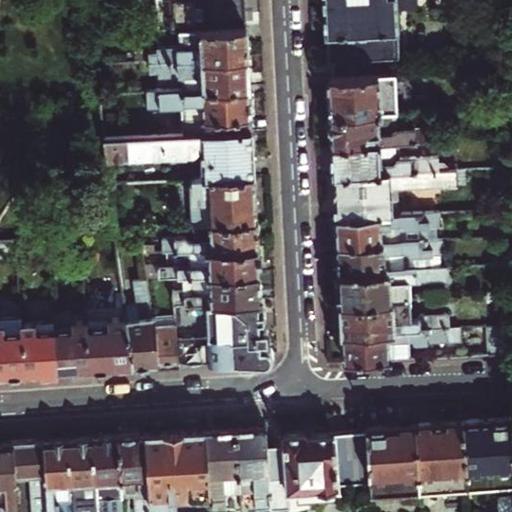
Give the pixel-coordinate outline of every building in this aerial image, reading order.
[(180,28),(245,25),(244,8),(243,0),(166,0),(168,28),(180,28)] [(391,56),(396,56),(394,3),(412,2),(413,0),(322,0),(323,13),(324,33),(327,34),(328,60),(329,60),(330,75),(392,72),(391,56)] [(246,38),(245,25),(180,28),(181,44),(164,46),(164,50),(151,51),(151,59),(246,54),(246,38)] [(246,54),(151,59),(151,68),(165,68),(165,72),(182,72),(183,89),(248,85),(247,68),(246,54)] [(328,95),(329,113),(393,110),(395,110),(392,72),(330,75),(327,75),(328,95)] [(249,107),(248,85),(183,89),(146,91),(147,107),(182,106),(184,133),(250,130),(249,107)] [(99,94),(101,106),(120,105),(120,92),(99,94)] [(330,129),(331,145),(395,141),(431,140),(431,126),(394,127),(393,110),(329,113),(330,129)] [(201,156),(203,178),(252,175),(251,154),(250,130),(184,133),(105,137),(108,160),(201,156)] [(331,161),(332,174),(438,169),(437,155),(396,156),(395,141),(331,145),(331,161)] [(334,216),(398,213),(398,199),(391,198),(391,188),(456,185),(456,168),(438,169),(332,174),(333,197),(334,216)] [(191,223),(192,223),(255,220),(254,199),(252,175),(203,178),(171,180),(172,187),(188,186),(191,223)] [(335,241),(336,244),(419,240),(419,226),(437,225),(437,211),(398,213),(334,216),(335,226),(331,226),(331,233),(332,241),(335,241)] [(164,250),(184,249),(256,245),(255,235),(255,220),(192,223),(193,239),(188,239),(184,235),(163,236),(164,250)] [(337,271),(426,267),(426,254),(436,254),(439,250),(439,239),(419,240),(336,244),(336,254),(337,271)] [(256,245),(184,249),(185,265),(157,266),(158,277),(188,275),(257,271),(257,257),(256,245)] [(334,302),(339,302),(408,299),(407,279),(412,279),(412,282),(416,284),(446,282),(446,266),(426,267),(337,271),(337,281),(333,281),(334,289),(334,302)] [(258,285),(257,271),(188,275),(189,290),(174,291),(175,304),(259,299),(258,285)] [(125,303),(127,316),(133,364),(155,363),(179,361),(176,316),(153,317),(148,277),(135,278),(138,302),(125,303)] [(176,316),(179,361),(261,356),(264,355),(266,352),(267,349),(265,347),(263,346),(261,345),(261,337),(265,337),(265,331),(265,326),(261,326),(260,324),(259,299),(175,304),(176,316)] [(340,320),(341,331),(450,328),(449,319),(445,319),(444,313),(417,314),(417,318),(409,318),(408,299),(339,302),(340,320)] [(112,365),(133,364),(127,316),(108,317),(108,324),(86,325),(89,367),(112,365)] [(25,371),(22,323),(22,317),(0,318),(0,372),(5,372),(25,371)] [(89,367),(86,325),(86,319),(54,321),(57,369),(72,368),(89,367)] [(54,321),(22,323),(25,371),(40,370),(57,369),(54,321)] [(486,326),(488,354),(507,353),(505,326),(486,326)] [(341,346),(342,360),(420,356),(419,337),(422,336),(426,341),(468,339),(468,327),(450,328),(341,331),(341,346)] [(487,416),(463,418),(467,485),(511,482),(511,423),(511,415),(487,416)] [(467,485),(463,418),(436,419),(414,420),(418,488),(467,485)] [(369,491),(418,488),(414,420),(391,422),(365,423),(365,431),(368,484),(369,491)] [(249,427),(235,427),(239,489),(254,488),(255,505),(270,504),(267,445),(265,426),(249,427)] [(220,428),(205,429),(210,495),(210,508),(226,507),(225,489),(239,489),(235,427),(220,428)] [(176,431),(146,433),(152,511),(163,511),(163,504),(177,503),(176,496),(176,489),(198,488),(198,495),(210,495),(205,429),(176,431)] [(368,484),(365,431),(310,435),(309,431),(295,432),(286,432),(287,443),(267,445),(270,504),(287,503),(286,488),(336,485),(368,484)] [(131,434),(118,435),(123,498),(135,497),(136,511),(152,511),(146,433),(131,434)] [(92,436),(98,511),(123,511),(123,498),(118,435),(104,436),(92,436)] [(79,437),(64,438),(70,505),(70,511),(98,511),(92,436),(79,437)] [(70,505),(64,438),(50,439),(39,440),(45,511),(56,511),(53,511),(53,506),(70,505)] [(26,440),(23,441),(26,476),(28,511),(45,511),(39,440),(26,440)] [(0,511),(13,511),(11,477),(8,442),(0,441),(0,511)] [(23,441),(8,442),(11,477),(26,476),(23,441)] [(286,488),(287,503),(338,500),(336,485),(286,488)]
